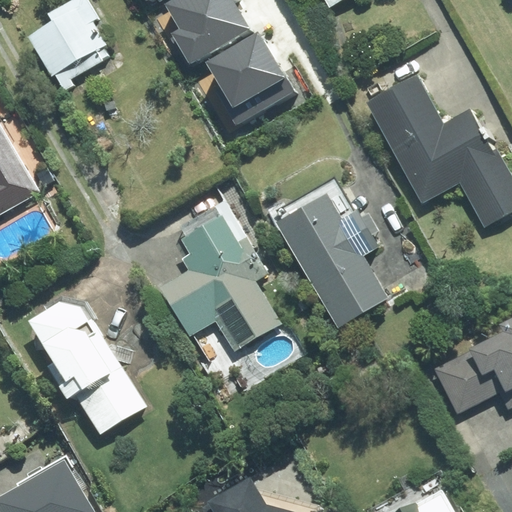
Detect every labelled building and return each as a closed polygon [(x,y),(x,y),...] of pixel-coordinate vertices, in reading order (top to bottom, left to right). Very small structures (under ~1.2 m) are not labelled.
[(104,17),(94,0),(79,0),(53,15),(56,21),(35,33),(68,89),(79,83),(75,78),(120,52),(100,19),(104,17)] [(178,40),(211,97),(233,84),(242,98),(283,74),(275,60),(284,55),(258,10),(232,25),(225,13),(178,40)] [(428,73),(374,100),(427,204),(467,184),(487,224),(511,211),(511,163),(482,105),(452,121),(428,73)] [(0,215),(44,190),(0,114),(0,215)] [(344,178),(279,211),(339,328),(397,298),(372,249),(387,242),(369,208),(361,212),(344,178)] [(237,209),(190,236),(199,251),(188,257),(195,269),(167,285),(196,335),(224,319),(242,349),(287,323),(262,280),(274,273),(237,209)] [(107,433),(153,406),(90,302),(83,306),(79,299),(73,303),(69,297),(36,317),(63,360),(56,364),(76,397),(82,392),(107,433)] [(511,325),(511,329),(439,366),(462,412),(504,391),(511,406),(511,322),(511,323),(511,325)] [(0,439),(0,461),(10,456),(0,439)] [(104,511),(73,457),(1,497),(9,511),(104,511)] [(224,511),(305,511),(277,504),(259,475),(217,500),(224,511)] [(463,511),(450,486),(401,511),(463,511)]
